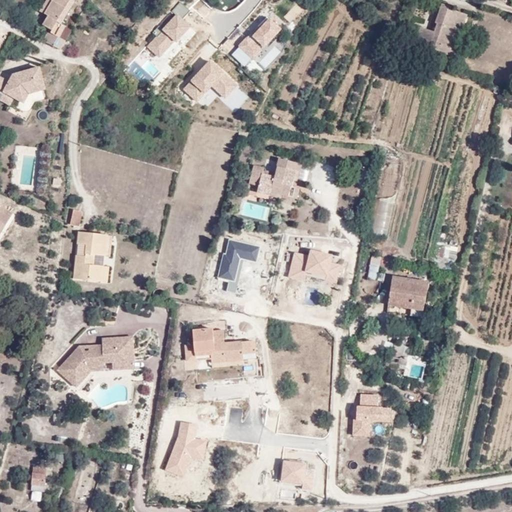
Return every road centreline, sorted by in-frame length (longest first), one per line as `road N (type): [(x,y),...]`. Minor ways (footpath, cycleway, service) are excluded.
road 1 (residential): [(511,480),(329,496),(338,329),(166,295)]
road 2 (unknown): [(330,488),(311,473),(275,403),(246,389)]
